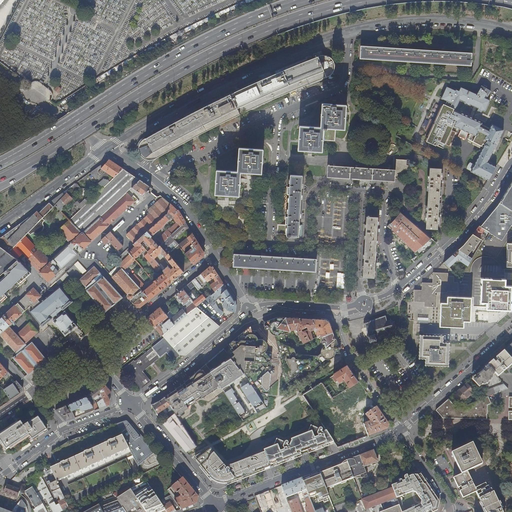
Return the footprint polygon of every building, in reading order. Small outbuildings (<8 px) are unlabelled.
[(361,46),(360,59),(471,65),(471,62),(472,62),(472,60),(471,60),(471,55),(471,53),(361,46)] [(329,57),(327,56),(324,55),(323,55),(321,56),(320,52),(314,54),(316,58),(310,60),(282,71),(262,79),(252,84),(227,96),(172,124),(157,132),(143,140),(141,143),(139,148),(139,150),(140,154),(141,156),(143,157),(146,160),(149,161),(153,160),(156,159),(180,145),(218,126),(220,124),(236,117),(248,111),(259,106),(292,91),(328,77),(331,75),(333,73),(334,70),(335,67),(334,64),(333,61),(330,57),(329,57)] [(488,96),(491,90),(482,85),(477,94),(463,88),(461,92),(460,91),(456,90),(456,91),(448,87),(446,92),(445,92),(443,98),(446,99),(446,101),(448,101),(446,105),(442,104),(438,113),(440,114),(435,123),(432,121),(425,135),(429,137),(426,142),(436,146),(436,145),(438,141),(445,144),(450,146),(456,132),(452,130),(454,126),(461,130),(458,136),(465,140),(469,133),(470,134),(475,136),(475,138),(470,135),(468,139),(483,146),(475,164),(470,162),(468,165),(467,168),(488,180),(496,167),(487,162),(504,130),(492,124),(490,128),(481,124),(482,123),(472,118),(469,117),(455,111),(460,100),(467,103),(471,104),(475,106),(477,107),(485,111),(490,100),(486,98),(485,98),(486,95),(487,96),(488,96)] [(298,149),(303,149),(308,150),(308,153),(312,153),(312,150),(322,151),(323,140),(335,141),(336,128),(344,128),(346,104),(336,103),(336,101),(332,101),(332,103),(322,103),(320,126),(300,125),(298,149)] [(261,171),(262,149),(239,147),(237,171),(216,170),(214,194),(225,195),(225,197),(227,198),(229,198),(229,195),(239,195),(240,172),(248,172),(247,175),(251,175),(252,173),(261,173),(261,171)] [(123,168),(109,159),(103,166),(102,164),(97,168),(99,170),(101,168),(114,177),(123,168)] [(410,177),(411,160),(407,159),(407,160),(396,159),(396,170),(388,169),(388,168),(383,167),(382,169),(363,168),(363,166),(358,165),(358,167),(340,166),(341,164),(335,164),(335,166),(328,165),(327,177),(395,181),(395,176),(410,177)] [(139,180),(123,168),(114,177),(112,179),(110,181),(69,220),(82,233),(139,180)] [(99,170),(97,168),(84,177),(89,181),(94,176),(95,177),(98,174),(97,173),(99,170)] [(441,181),(441,169),(430,168),(426,228),(437,229),(438,217),(440,217),(440,211),(438,211),(440,187),(442,187),(443,181),(441,181)] [(287,235),(287,236),(287,237),(291,237),(291,235),(298,236),(302,176),(290,175),(289,186),(287,186),(287,194),(289,194),(287,216),(286,216),(285,223),(284,223),(284,224),(277,224),(276,235),(287,235)] [(151,188),(139,180),(82,233),(69,220),(69,219),(59,229),(72,243),(51,262),(38,249),(34,253),(28,259),(39,271),(38,273),(46,283),(59,271),(58,270),(61,268),(62,269),(77,254),(77,253),(79,251),(80,251),(108,225),(137,197),(131,191),(133,189),(146,198),(150,194),(148,192),(149,191),(148,190),(151,188)] [(481,226),(480,227),(484,229),(488,232),(488,231),(489,231),(489,232),(502,241),(505,234),(511,225),(511,224),(511,181),(497,205),(488,217),(489,217),(488,224),(488,225),(487,225),(486,225),(485,225),(483,228),(481,226)] [(45,220),(43,218),(55,205),(67,193),(69,190),(68,189),(49,203),(39,213),(37,211),(34,214),(31,215),(0,238),(0,246),(9,252),(13,248),(15,246),(21,240),(28,233),(31,235),(34,232),(36,233),(38,233),(40,232),(42,231),(43,230),(43,228),(43,226),(42,224),(45,220)] [(73,199),(67,193),(55,205),(60,209),(66,204),(67,205),(73,199)] [(170,204),(161,196),(161,197),(160,198),(158,197),(155,199),(157,202),(148,210),(150,213),(126,234),(134,243),(137,240),(167,213),(170,204)] [(179,211),(170,204),(167,213),(137,240),(140,243),(143,240),(144,240),(143,241),(148,246),(149,246),(151,248),(148,251),(149,252),(150,254),(159,246),(151,237),(151,236),(164,225),(174,215),(175,217),(174,218),(177,223),(169,230),(170,232),(172,234),(185,222),(179,211)] [(415,262),(436,243),(400,212),(388,226),(417,255),(412,259),(415,262)] [(369,216),(369,215),(367,215),(367,216),(363,277),(374,277),(375,266),(377,236),(378,217),(369,216)] [(189,227),(185,222),(172,234),(168,237),(161,244),(160,245),(168,254),(168,253),(178,246),(173,241),(189,227)] [(480,227),(479,226),(473,234),(480,239),(483,240),(486,236),(481,233),(484,229),(480,227)] [(110,231),(101,240),(105,244),(109,241),(118,250),(123,246),(110,231)] [(161,244),(168,237),(167,236),(164,233),(157,239),(161,244)] [(204,252),(192,234),(178,245),(184,252),(190,244),(191,245),(189,247),(190,248),(185,254),(194,264),(203,256),(204,252)] [(480,239),(473,234),(463,245),(458,249),(467,255),(472,249),(473,250),(476,247),(475,246),(479,240),(480,240),(480,239)] [(21,240),(15,246),(28,259),(34,253),(21,240)] [(137,240),(134,243),(133,244),(135,246),(128,252),(130,254),(134,259),(145,249),(140,243),(137,240)] [(172,281),(184,272),(168,253),(168,254),(160,245),(159,246),(150,254),(154,258),(161,252),(161,254),(162,255),(163,256),(166,261),(166,262),(169,265),(168,266),(168,265),(167,266),(168,266),(165,268),(161,263),(159,264),(162,268),(165,272),(172,281)] [(0,246),(0,276),(18,260),(13,256),(9,252),(0,246)] [(467,255),(458,249),(445,262),(449,267),(458,259),(468,265),(472,258),(469,256),(467,255)] [(157,272),(162,268),(159,264),(154,258),(150,254),(149,252),(144,256),(157,272)] [(119,265),(122,269),(123,270),(135,260),(134,259),(130,254),(118,265),(119,265)] [(316,259),(234,254),(234,267),(316,272),(316,259)] [(31,274),(18,260),(0,276),(0,303),(8,297),(6,295),(8,293),(10,295),(27,280),(26,279),(31,274)] [(78,261),(74,265),(83,274),(87,270),(78,261)] [(109,273),(113,277),(122,269),(119,265),(109,273)] [(104,311),(105,312),(112,306),(115,303),(122,297),(103,276),(101,274),(94,266),(79,280),(86,287),(85,288),(87,290),(104,311)] [(213,278),(218,275),(213,266),(210,266),(201,274),(207,281),(209,283),(210,284),(210,285),(212,283),(209,280),(213,278)] [(128,299),(129,299),(130,299),(131,299),(132,299),(133,298),(133,297),(133,296),(133,295),(133,294),(140,288),(130,278),(123,270),(122,269),(113,277),(127,293),(128,294),(127,295),(127,297),(128,298),(128,299)] [(172,281),(165,272),(156,279),(154,277),(151,273),(148,275),(154,282),(161,290),(172,281)] [(140,288),(141,289),(142,289),(141,287),(144,284),(134,274),(130,278),(140,288)] [(207,281),(201,274),(192,281),(195,285),(199,290),(202,287),(201,285),(207,281)] [(434,297),(434,293),(434,291),(443,291),(446,291),(446,289),(456,289),(457,282),(453,282),(453,277),(447,276),(447,274),(434,274),(433,284),(424,284),(423,291),(416,291),(415,301),(426,301),(426,306),(435,306),(436,297),(434,297)] [(215,291),(224,285),(218,275),(213,278),(215,281),(210,285),(215,291)] [(491,306),(510,307),(511,289),(502,289),(502,285),(504,285),(504,279),(482,278),(482,281),(481,284),(481,287),(481,290),(481,293),(481,296),(481,298),(481,301),(481,302),(484,302),(484,301),(487,301),(487,307),(491,307),(491,306)] [(4,315),(0,319),(0,334),(16,352),(12,355),(14,357),(14,358),(28,374),(29,374),(36,369),(40,366),(39,366),(47,360),(46,359),(32,342),(30,339),(40,330),(33,321),(31,323),(30,322),(17,334),(10,327),(14,324),(12,323),(18,318),(18,317),(32,305),(34,307),(35,307),(30,311),(43,326),(56,315),(58,317),(53,321),(65,336),(69,333),(70,333),(73,330),(73,329),(77,326),(72,320),(74,318),(72,316),(70,318),(65,311),(61,315),(59,313),(63,309),(63,310),(73,302),(56,282),(47,290),(48,291),(50,292),(51,291),(52,291),(53,292),(43,301),(42,300),(42,299),(41,298),(39,297),(41,296),(34,289),(4,316),(4,315)] [(143,291),(150,299),(161,290),(154,282),(143,291)] [(225,290),(227,289),(224,285),(215,291),(206,299),(215,310),(221,315),(223,311),(218,308),(216,303),(216,300),(219,298),(218,298),(222,294),(225,290)] [(128,299),(136,307),(140,308),(150,299),(143,291),(141,289),(140,291),(133,297),(133,298),(132,299),(131,299),(130,299),(129,299),(128,299)] [(191,299),(189,297),(183,289),(175,295),(184,305),(191,299)] [(231,297),(227,289),(225,290),(222,294),(229,303),(228,310),(236,312),(237,305),(236,300),(234,301),(231,297)] [(197,306),(206,299),(202,294),(195,300),(194,299),(193,299),(190,296),(189,297),(191,299),(193,302),(197,306)] [(463,320),(467,320),(467,304),(470,304),(471,298),(456,297),(448,297),(447,303),(441,303),(440,326),(463,327),(463,320)] [(197,307),(197,306),(193,302),(185,309),(185,310),(184,311),(183,310),(175,316),(170,319),(162,325),(161,324),(159,325),(159,324),(168,316),(166,314),(160,307),(148,317),(148,320),(162,335),(197,307)] [(186,355),(212,333),(215,330),(220,326),(212,320),(209,317),(203,312),(201,310),(197,307),(162,335),(163,337),(179,354),(186,355)] [(170,311),(166,314),(168,316),(170,319),(175,316),(170,311)] [(370,342),(371,342),(371,341),(375,340),(376,341),(377,340),(376,339),(380,338),(380,339),(381,339),(381,338),(385,337),(385,338),(386,337),(386,336),(389,335),(390,336),(391,336),(391,335),(395,333),(394,330),(393,329),(395,326),(396,326),(396,325),(395,325),(394,322),(395,322),(394,321),(393,321),(391,320),(391,319),(390,320),(387,321),(385,317),(386,317),(386,316),(385,316),(385,315),(384,316),(380,317),(379,317),(379,318),(375,319),(374,319),(372,320),(365,323),(365,322),(364,322),(364,323),(364,324),(365,324),(366,327),(365,327),(365,328),(366,328),(368,335),(368,336),(369,336),(370,341),(369,341),(369,342),(370,341),(370,342)] [(340,353),(334,335),(333,332),(322,336),(323,340),(322,341),(322,342),(323,344),(324,344),(325,346),(322,347),(321,349),(321,351),(321,353),(318,356),(296,354),(294,349),(287,346),(285,338),(291,331),(290,330),(286,317),(277,317),(262,323),(265,326),(265,327),(265,328),(266,329),(268,330),(268,333),(271,333),(274,335),(283,367),(282,378),(281,388),(292,378),(297,379),(302,374),(303,369),(312,370),(326,359),(329,359),(331,358),(333,357),(334,355),(335,353),(340,353)] [(300,318),(286,317),(290,330),(295,329),(296,330),(297,331),(304,343),(310,340),(305,329),(303,331),(302,329),(304,328),(300,318)] [(313,319),(300,318),(304,328),(305,329),(310,340),(313,339),(311,331),(313,330),(316,329),(313,319)] [(322,336),(333,332),(329,322),(326,320),(313,319),(316,329),(313,330),(315,338),(317,337),(318,338),(320,337),(322,336)] [(225,349),(224,348),(230,356),(239,368),(240,368),(245,376),(266,407),(267,408),(268,407),(270,388),(272,352),(265,351),(266,350),(267,348),(267,345),(267,343),(265,341),(263,340),(263,338),(261,338),(261,336),(259,336),(259,334),(257,331),(249,331),(239,339),(241,340),(233,347),(231,344),(225,349)] [(429,342),(442,342),(443,336),(420,335),(419,343),(429,343),(429,342)] [(123,368),(140,389),(150,381),(142,371),(150,365),(152,363),(154,362),(165,353),(173,361),(180,355),(179,354),(163,337),(134,361),(133,360),(123,368)] [(449,343),(442,342),(429,342),(429,343),(419,343),(419,358),(425,358),(425,365),(448,366),(449,343)] [(212,372),(224,390),(245,376),(240,368),(239,368),(230,356),(224,348),(206,364),(209,368),(212,372)] [(490,362),(487,365),(495,374),(498,377),(501,374),(511,364),(511,359),(504,351),(490,362)] [(0,379),(3,377),(8,371),(0,362),(0,379)] [(165,397),(167,400),(183,388),(191,399),(190,399),(190,400),(190,401),(189,402),(192,406),(196,403),(200,400),(197,396),(196,397),(195,397),(195,396),(194,396),(187,385),(205,369),(206,371),(209,368),(206,364),(183,384),(182,385),(165,397)] [(358,381),(347,365),(333,374),(338,381),(343,378),(344,378),(347,383),(349,387),(350,386),(358,381)] [(487,365),(472,379),(479,387),(482,385),(482,386),(485,384),(491,379),(492,377),(492,376),(495,374),(487,365)] [(209,368),(206,371),(205,369),(187,385),(194,396),(195,396),(195,397),(196,397),(197,396),(200,400),(209,402),(224,392),(224,390),(212,372),(209,368)] [(6,380),(11,375),(8,371),(3,377),(6,380)] [(245,376),(224,390),(224,392),(243,421),(266,407),(245,376)] [(5,391),(11,399),(23,391),(23,388),(17,380),(4,389),(5,391)] [(365,391),(358,381),(350,386),(357,397),(365,391)] [(95,389),(86,396),(90,402),(93,407),(94,411),(98,409),(94,399),(102,395),(103,399),(97,403),(100,409),(106,406),(109,405),(111,399),(108,396),(108,395),(107,394),(111,391),(103,382),(95,389)] [(474,392),(467,383),(456,392),(464,401),(474,392)] [(488,397),(508,389),(504,384),(484,392),(488,397)] [(183,388),(167,400),(175,413),(181,421),(190,415),(192,406),(189,402),(190,401),(190,400),(190,399),(191,399),(183,388)] [(90,402),(86,396),(77,400),(68,404),(71,411),(80,407),(81,411),(93,407),(90,402)] [(452,396),(448,399),(453,405),(457,402),(452,396)] [(160,400),(154,405),(154,407),(159,415),(160,416),(164,413),(163,412),(165,410),(164,409),(166,407),(172,415),(175,413),(167,400),(165,397),(160,400)] [(448,399),(436,410),(439,415),(443,419),(444,419),(487,419),(487,405),(491,404),(491,403),(488,397),(457,409),(453,405),(448,399)] [(71,411),(68,404),(55,410),(66,422),(75,418),(71,411)] [(0,442),(7,454),(12,455),(29,443),(25,437),(29,435),(33,441),(47,431),(48,421),(41,413),(34,406),(28,406),(21,410),(0,424),(0,442)] [(362,420),(368,436),(387,428),(388,427),(388,425),(376,407),(365,414),(367,416),(368,418),(369,417),(370,419),(373,423),(371,424),(371,423),(368,424),(368,422),(364,424),(363,422),(366,420),(366,419),(365,417),(362,420)] [(175,413),(163,423),(167,428),(187,452),(198,446),(181,421),(175,413)] [(129,448),(139,469),(142,466),(143,465),(142,464),(155,453),(132,425),(131,426),(129,424),(127,422),(125,422),(117,425),(129,448)] [(129,448),(117,425),(116,424),(70,441),(68,442),(52,453),(58,465),(55,467),(51,469),(57,481),(69,507),(70,510),(70,511),(79,506),(82,505),(92,499),(118,487),(142,475),(139,469),(129,448)] [(334,442),(327,431),(324,431),(324,433),(322,432),(323,430),(323,429),(322,429),(321,428),(320,428),(319,429),(311,426),(309,431),(310,432),(309,434),(292,441),(290,445),(289,447),(288,446),(289,444),(289,443),(288,442),(287,441),(286,442),(285,443),(277,439),(275,444),(276,445),(275,447),(265,451),(265,452),(270,465),(277,462),(278,464),(301,455),(301,453),(311,449),(312,451),(334,442)] [(310,432),(309,431),(308,433),(291,440),(292,441),(309,434),(310,432)] [(472,443),(452,453),(462,473),(459,475),(454,477),(457,484),(463,498),(476,492),(485,511),(502,511),(503,511),(493,492),(492,492),(491,489),(490,489),(488,486),(487,486),(485,483),(475,488),(470,477),(467,471),(482,464),(472,443)] [(264,469),(271,467),(270,465),(265,452),(263,453),(263,452),(253,456),(250,456),(248,457),(248,458),(229,465),(225,468),(226,467),(224,465),(211,449),(196,457),(195,458),(195,459),(201,466),(213,480),(214,481),(218,483),(222,484),(225,484),(227,483),(264,469)] [(211,449),(224,465),(225,465),(211,449)] [(378,462),(374,450),(347,460),(348,462),(354,478),(359,478),(363,478),(361,475),(364,474),(365,478),(366,478),(367,478),(368,478),(368,477),(369,477),(364,467),(378,462)] [(462,473),(452,453),(449,454),(459,475),(462,473)] [(48,462),(43,467),(44,468),(40,471),(58,505),(59,504),(63,511),(69,507),(57,481),(51,469),(48,462)] [(354,478),(348,462),(341,465),(323,472),(323,470),(319,471),(326,488),(329,497),(329,498),(333,508),(347,502),(349,505),(362,500),(363,500),(354,478)] [(205,474),(211,481),(213,480),(201,466),(199,467),(205,474)] [(228,485),(265,471),(264,469),(227,483),(228,485)] [(326,488),(319,471),(302,478),(311,502),(318,499),(322,497),(323,500),(324,502),(328,501),(328,498),(327,497),(329,497),(326,488)] [(38,482),(32,485),(33,487),(25,492),(35,509),(43,504),(45,507),(55,503),(40,473),(35,476),(38,482)] [(405,480),(392,485),(393,488),(396,498),(399,505),(402,511),(433,511),(438,510),(440,502),(421,474),(412,477),(411,473),(405,476),(404,476),(404,477),(405,480)] [(174,499),(181,509),(196,503),(198,497),(191,488),(183,478),(172,487),(177,493),(179,492),(182,496),(180,498),(177,499),(169,489),(168,490),(171,495),(174,499)] [(311,502),(302,478),(282,486),(286,498),(303,491),(304,494),(303,494),(308,507),(306,508),(307,511),(314,511),(315,511),(311,502)] [(16,488),(10,486),(6,484),(3,493),(19,499),(21,496),(19,495),(21,490),(16,488)] [(160,511),(166,510),(149,484),(133,492),(145,511),(160,511)] [(128,486),(114,493),(117,499),(131,490),(128,486)] [(396,498),(393,488),(363,500),(362,500),(366,509),(396,498)] [(117,499),(118,500),(126,511),(127,511),(135,507),(138,511),(145,511),(133,492),(131,490),(117,499)] [(170,501),(170,502),(174,499),(171,495),(164,498),(167,503),(170,501)] [(0,511),(31,511),(32,511),(31,509),(31,508),(30,505),(27,506),(26,504),(25,502),(23,501),(22,499),(13,510),(12,511),(3,511),(0,510),(0,511)] [(302,511),(298,499),(288,503),(291,511),(302,511)] [(76,511),(103,511),(101,507),(98,500),(85,507),(76,511)] [(101,507),(103,511),(126,511),(118,500),(101,507)] [(166,510),(167,511),(174,511),(176,511),(170,502),(170,501),(167,503),(164,505),(162,501),(160,502),(166,510)] [(43,505),(34,511),(53,511),(51,508),(56,506),(55,503),(45,507),(43,505)]
